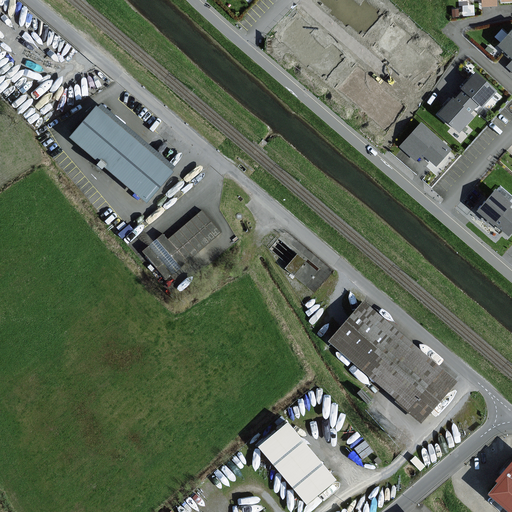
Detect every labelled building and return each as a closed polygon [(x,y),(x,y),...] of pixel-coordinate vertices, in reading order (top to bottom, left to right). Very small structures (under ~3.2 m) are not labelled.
[(511,57),(511,30),(499,45),(511,57)] [(476,74),(462,89),(464,90),(479,104),(482,106),(496,91),(476,74)] [(455,100),(470,114),(479,104),(464,90),(455,100)] [(473,116),(470,114),(455,100),(453,98),(440,113),(459,131),(473,116)] [(73,135),(71,137),(102,163),(146,200),(148,199),(160,184),(171,171),(133,140),(96,108),(85,121),(73,135)] [(422,123),(401,146),(416,159),(422,152),(436,165),(450,149),(422,123)] [(478,211),(494,224),(495,223),(508,207),(511,203),(496,191),(478,211)] [(509,235),(511,230),(511,210),(508,207),(495,223),(509,235)] [(219,233),(201,212),(187,225),(168,241),(163,235),(147,249),(144,252),(166,278),(219,233)] [(316,271),(297,255),(287,269),(306,284),(316,271)] [(409,409),(421,420),(455,382),(364,303),(331,341),(396,398),(409,409)] [(334,480),(288,424),(260,447),(307,503),(334,480)] [(511,511),(511,469),(507,474),(490,494),(511,511)]
